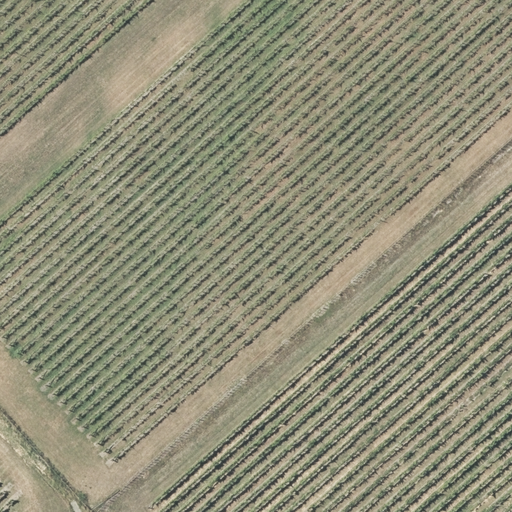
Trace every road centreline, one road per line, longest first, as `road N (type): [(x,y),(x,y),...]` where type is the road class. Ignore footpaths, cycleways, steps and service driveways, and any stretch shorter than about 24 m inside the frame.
road 1 (track): [(88,504),(511,147)]
road 2 (track): [(94,511),(0,397)]
